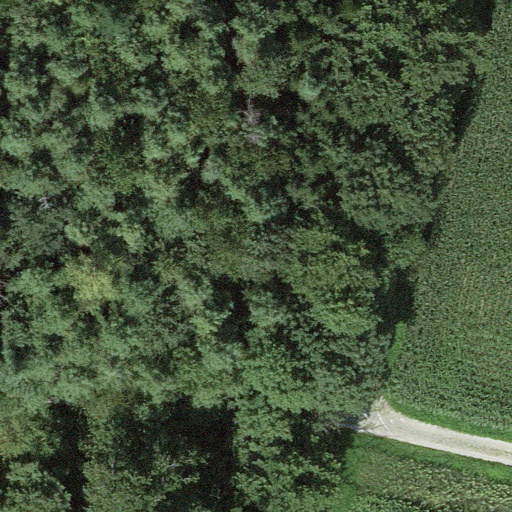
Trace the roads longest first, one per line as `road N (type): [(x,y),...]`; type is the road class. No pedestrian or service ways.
road 1 (track): [(479,0),(375,324),(371,429)]
road 2 (track): [(371,429),(0,385)]
road 3 (track): [(511,461),(371,429)]
